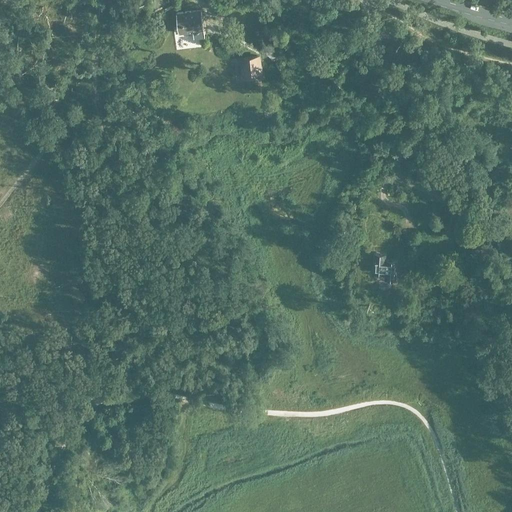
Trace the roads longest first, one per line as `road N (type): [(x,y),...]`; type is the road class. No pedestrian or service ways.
road 1 (unknown): [(0,134),(168,194),(185,186),(187,156),(203,140),(226,134),(259,145),(285,142),(344,97),(407,137)]
road 2 (unclassified): [(496,228),(392,176),(411,117),(376,57),(381,31),(364,0)]
road 3 (track): [(96,99),(0,204)]
